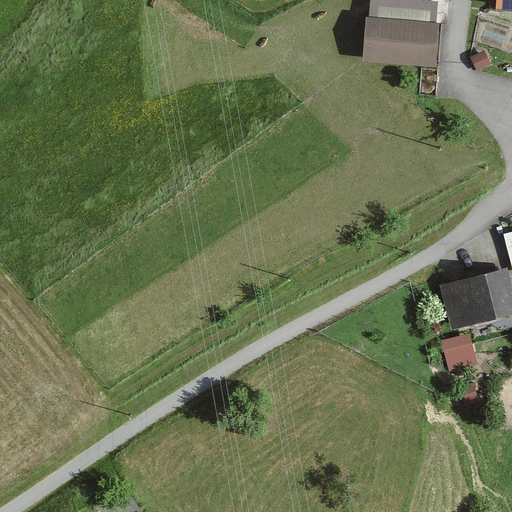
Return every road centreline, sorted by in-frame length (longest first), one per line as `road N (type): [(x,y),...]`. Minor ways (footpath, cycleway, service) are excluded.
road 1 (residential): [(6,511),(232,365),(511,201)]
road 2 (unclassified): [(461,0),(456,67),(511,131)]
